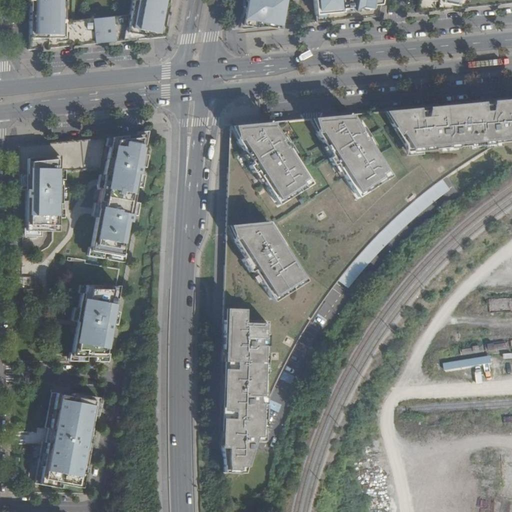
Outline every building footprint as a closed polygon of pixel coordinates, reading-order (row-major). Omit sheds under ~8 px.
[(28,50),(143,39),(143,33),(159,32),(160,26),(164,26),(165,22),(168,0),(130,0),(128,14),(63,21),(62,0),(28,0),(28,50)] [(258,28),(280,26),(284,2),(278,1),(275,0),(244,0),(240,25),(258,28)] [(381,0),(313,0),(315,15),(316,15),(317,22),(378,16),(381,0)] [(511,0),(418,0),(417,13),(511,3),(511,0)] [(143,39),(162,37),(164,26),(160,26),(159,32),(143,33),(143,39)] [(511,96),(383,110),(406,147),(511,136),(511,96)] [(314,116),(308,116),(360,200),(395,179),(354,112),(314,116)] [(227,122),(280,211),(316,190),(274,118),(227,122)] [(81,140),(83,170),(99,169),(100,160),(106,161),(102,180),(105,180),(103,189),(101,188),(99,198),(132,204),(138,174),(136,173),(138,166),(146,167),(152,133),(81,140)] [(83,170),(81,140),(18,146),(17,174),(23,174),(23,189),(25,189),(24,230),(56,231),(57,203),(59,203),(59,198),(55,198),(55,193),(60,193),(60,184),(57,184),(58,170),(72,170),(83,170)] [(132,204),(99,198),(97,208),(98,208),(98,210),(100,210),(99,216),(97,215),(90,251),(121,257),(128,215),(130,215),(132,204)] [(268,226),(227,229),(234,250),(272,307),(306,285),(268,226)] [(36,279),(17,279),(16,291),(36,291),(36,279)] [(71,356),(105,356),(109,331),(107,331),(108,324),(111,324),(118,286),(84,285),(82,293),(81,293),(76,321),(80,322),(80,327),(76,326),(71,356)] [(242,313),(225,312),(219,452),(220,465),(223,479),(245,480),(252,451),(252,440),(261,441),(266,324),(242,323),(242,313)] [(492,356),(445,365),(446,371),(493,362),(492,356)] [(55,483),(80,487),(97,397),(71,393),(71,395),(55,392),(50,392),(43,427),(48,428),(46,441),(44,441),(41,441),(33,483),(54,487),(55,483)] [(498,502),(499,467),(485,466),(484,501),(498,502)]
